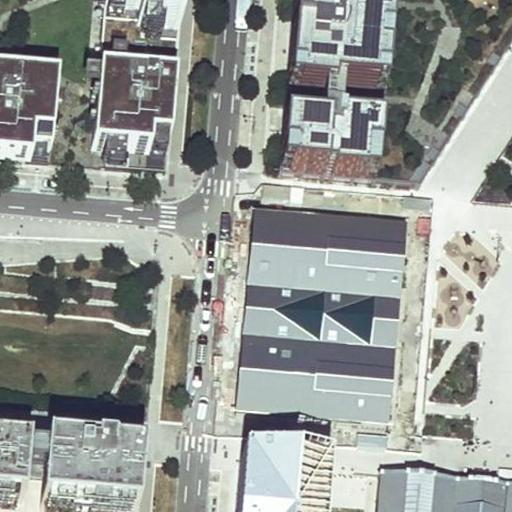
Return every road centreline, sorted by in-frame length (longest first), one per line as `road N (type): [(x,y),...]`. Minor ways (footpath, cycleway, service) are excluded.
road 1 (residential): [(216,223),(191,511)]
road 2 (residential): [(234,0),(216,223)]
road 3 (residential): [(216,223),(0,204)]
